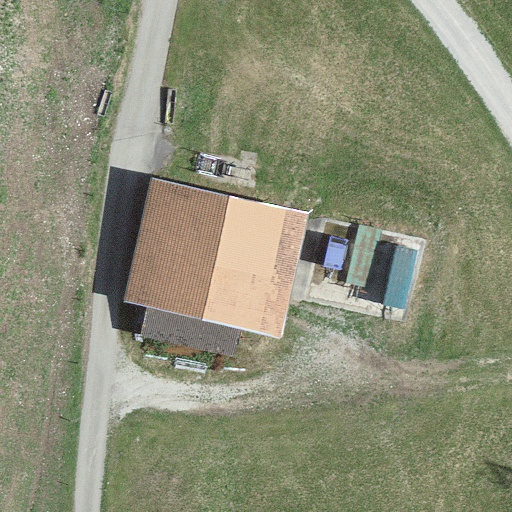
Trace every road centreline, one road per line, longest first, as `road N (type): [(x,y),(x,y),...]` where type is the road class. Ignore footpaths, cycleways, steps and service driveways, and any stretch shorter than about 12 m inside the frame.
road 1 (unclassified): [(87,511),(102,301),(140,104)]
road 2 (track): [(511,113),(435,0)]
